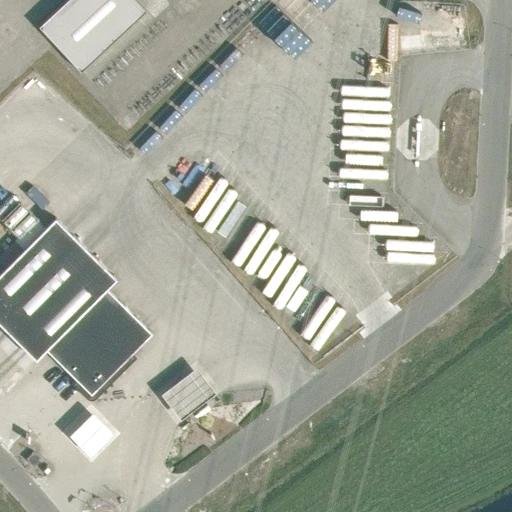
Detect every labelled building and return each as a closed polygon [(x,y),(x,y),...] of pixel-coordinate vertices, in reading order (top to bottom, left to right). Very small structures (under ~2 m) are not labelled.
[(136,0),(66,0),(39,26),(80,71),(146,10),(136,0)] [(284,16),(276,25),(289,36),(305,19),(294,9),(299,3),(295,0),(283,0),(276,8),(284,16)] [(303,0),(295,8),(307,20),(290,37),(299,46),(344,0),(303,0)] [(106,288),(116,278),(55,217),(0,272),(0,324),(35,359),(45,349),(76,380),(73,383),(86,396),(91,392),(95,396),(117,374),(112,370),(128,354),(130,355),(152,333),(106,288)] [(79,433),(100,455),(124,431),(103,410),(79,433)]
